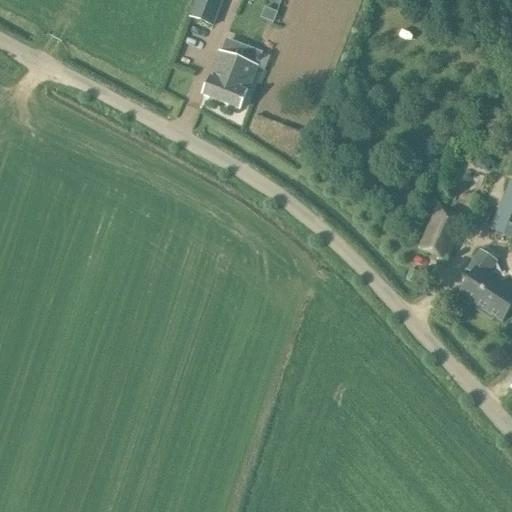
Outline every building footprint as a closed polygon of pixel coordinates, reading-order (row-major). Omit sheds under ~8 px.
[(197,0),(190,18),(213,27),(223,0),(197,0)] [(239,111),(255,68),(219,54),(203,97),(239,111)] [(511,185),(509,193),(494,230),(511,237),(511,185)] [(449,261),(463,225),(435,214),(420,250),(449,261)] [(480,251),(466,271),(474,276),(461,295),(479,307),(476,311),(492,322),(494,319),(502,325),(511,310),(511,293),(488,277),(497,263),(480,251)]
